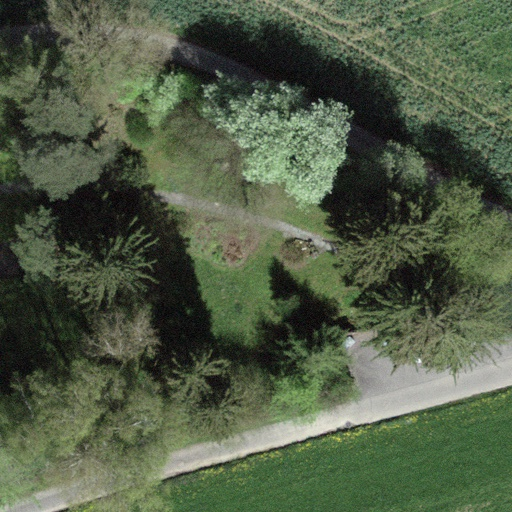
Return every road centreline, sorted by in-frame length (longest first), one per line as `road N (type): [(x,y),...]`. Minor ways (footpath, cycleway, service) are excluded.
road 1 (track): [(511,227),(169,48),(96,33),(0,40)]
road 2 (track): [(511,371),(18,511)]
